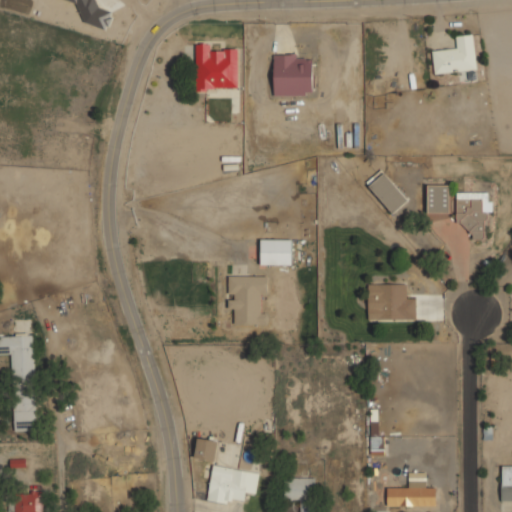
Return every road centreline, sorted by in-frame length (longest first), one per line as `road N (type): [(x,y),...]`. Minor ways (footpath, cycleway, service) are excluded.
road 1 (residential): [(172,511),(168,439),(116,259),(122,115),(152,13),(258,0)]
road 2 (residential): [(470,511),(470,308)]
